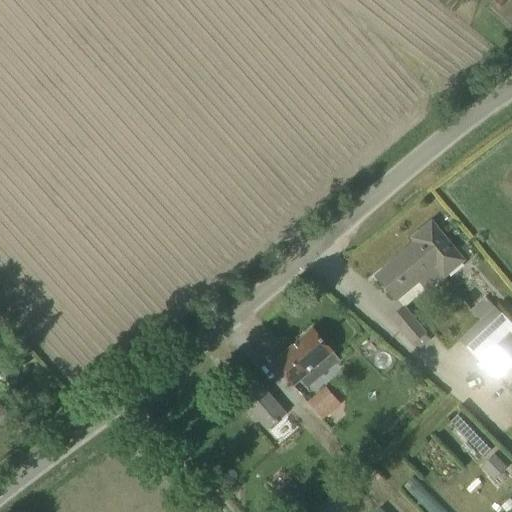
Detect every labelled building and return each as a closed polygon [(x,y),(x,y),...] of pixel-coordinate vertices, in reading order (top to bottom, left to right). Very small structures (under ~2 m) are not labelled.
[(396,299),(398,297),(405,307),(462,260),(431,223),(413,238),(416,243),(376,276),(396,299)] [(404,308),(391,319),(411,344),(414,342),(418,347),(429,339),(404,308)] [(461,341),(493,376),(511,358),(511,324),(502,313),(501,314),(495,309),(461,341)] [(339,360),(313,329),(273,362),(292,385),(300,379),(307,387),(339,360)] [(267,429),(285,413),(256,380),(238,396),(267,429)] [(325,388),(307,403),(322,420),(340,406),(325,388)] [(458,414),(451,421),(485,456),(492,450),(458,414)] [(493,454),(481,466),(494,479),(506,468),(493,454)] [(275,496),(290,511),(292,511),(293,511),(304,511),(310,506),(288,483),(275,496)] [(511,500),(510,498),(501,506),(505,511),(506,511),(511,506),(511,500)]
